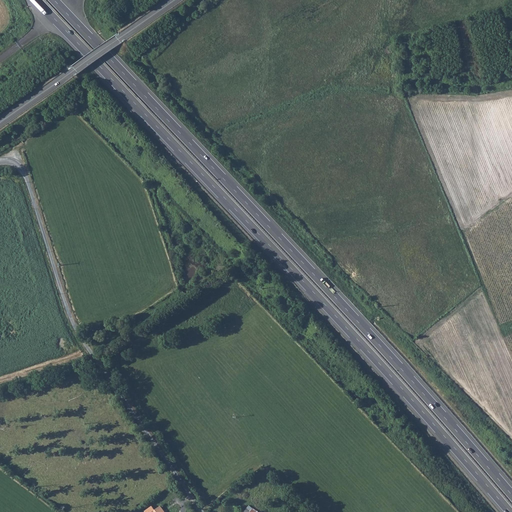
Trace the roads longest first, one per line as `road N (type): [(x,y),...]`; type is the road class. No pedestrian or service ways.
road 1 (motorway): [(36,0),(509,511)]
road 2 (motorway): [(511,495),(54,0)]
road 3 (unclassified): [(0,163),(27,177),(83,342),(201,511)]
road 4 (tertiary): [(0,123),(177,0)]
